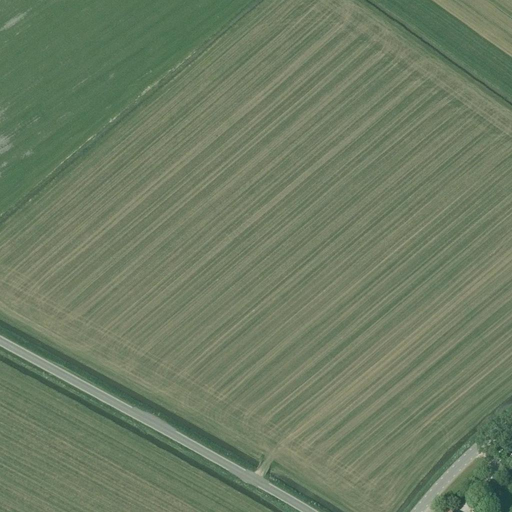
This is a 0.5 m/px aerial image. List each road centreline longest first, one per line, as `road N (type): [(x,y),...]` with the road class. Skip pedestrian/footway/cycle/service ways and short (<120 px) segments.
road 1 (unclassified): [(308,511),(0,341)]
road 2 (tertiary): [(417,511),(511,418)]
